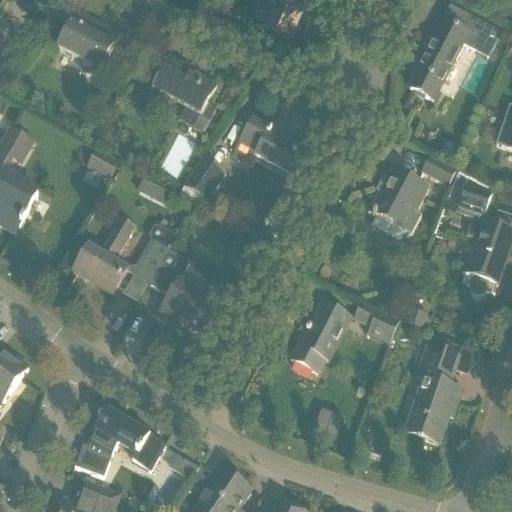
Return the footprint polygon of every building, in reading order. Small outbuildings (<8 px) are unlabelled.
[(257,0),(254,8),(259,11),(292,25),(302,0),(257,0)] [(100,75),(110,56),(120,39),(76,16),(57,52),(100,75)] [(493,53),(501,36),(474,22),(466,38),(440,24),(414,74),(417,76),(409,92),(432,105),(441,88),(462,48),(474,54),(482,40),(494,47),(492,52),(493,53)] [(182,82),(163,72),(151,94),(184,112),(177,124),(202,137),(205,131),(215,113),(207,109),(217,91),(186,74),(182,82)] [(511,154),(511,108),(510,108),(496,149),(511,154)] [(271,131),(253,121),(233,159),(251,169),(255,162),(294,183),(311,151),(284,136),(287,130),(275,123),(271,131)] [(0,219),(1,221),(0,222),(0,229),(14,238),(37,199),(4,180),(14,164),(20,167),(32,147),(10,135),(9,138),(0,153),(0,219)] [(94,156),(85,171),(109,184),(117,170),(94,156)] [(206,206),(226,177),(203,161),(182,190),(206,206)] [(451,192),(458,175),(429,161),(421,176),(451,192)] [(429,191),(416,185),(391,172),(385,183),(387,185),(384,191),(381,190),(368,216),(411,239),(420,220),(415,218),(429,191)] [(485,295),(493,298),(511,244),(511,236),(482,226),(491,199),(488,198),(465,190),(462,200),(458,211),(457,216),(461,218),(472,222),(472,223),(472,224),(466,239),(476,243),(461,287),(469,290),(468,295),(470,298),(474,301),(479,301),(483,300),(485,295)] [(497,226),(511,227),(511,208),(499,207),(497,226)] [(83,260),(73,277),(86,285),(88,281),(114,296),(116,293),(127,275),(147,287),(167,253),(175,239),(158,229),(153,230),(148,239),(150,244),(136,269),(128,271),(116,263),(123,250),(134,231),(119,222),(97,258),(88,252),(83,260)] [(266,251),(259,262),(269,267),(275,257),(266,251)] [(147,287),(147,288),(159,295),(160,294),(169,299),(166,304),(156,321),(176,333),(180,327),(204,341),(221,312),(204,301),(178,286),(189,267),(179,261),(167,253),(147,287)] [(297,349),(290,363),(317,377),(324,362),(328,364),(334,352),(354,363),(356,360),(366,340),(369,334),(349,324),(350,323),(346,321),(340,317),(322,308),(310,331),(308,330),(297,349)] [(409,313),(405,326),(422,331),(426,318),(409,313)] [(369,334),(366,340),(389,349),(400,324),(378,314),(370,333),(369,334)] [(401,332),(401,345),(414,345),(414,332),(401,332)] [(412,419),(405,438),(437,449),(447,420),(451,421),(460,395),(448,390),(453,375),(454,371),(457,361),(439,354),(427,351),(423,364),(417,381),(424,384),(412,419)] [(0,404),(2,406),(28,372),(0,352),(0,404)] [(77,464),(74,471),(103,482),(112,459),(118,448),(136,458),(132,466),(149,476),(165,449),(141,435),(144,430),(128,421),(125,426),(111,418),(106,415),(101,421),(98,424),(99,425),(101,423),(101,424),(88,447),(89,449),(88,450),(83,448),(81,452),(82,452),(77,464)] [(190,484),(198,472),(191,468),(177,460),(176,461),(170,472),(184,480),(189,483),(190,484)] [(239,511),(250,496),(221,475),(195,511),(239,511)] [(114,511),(119,499),(82,485),(72,511),(61,507),(58,511),(114,511)]
